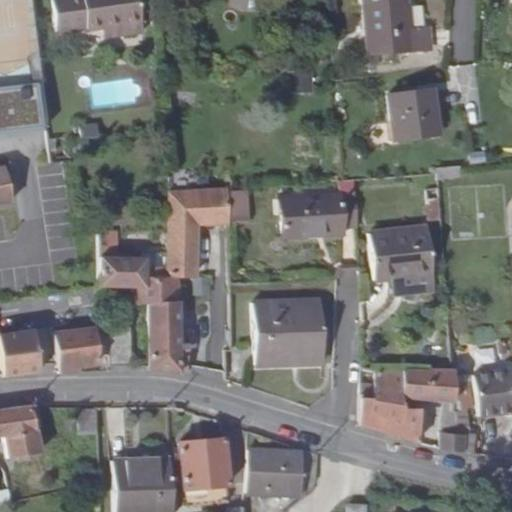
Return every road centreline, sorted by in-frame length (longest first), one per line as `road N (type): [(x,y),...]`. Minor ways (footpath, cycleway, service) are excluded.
road 1 (residential): [(0,394),(155,391),(337,448)]
road 2 (residential): [(337,448),(511,489)]
road 3 (unknown): [(352,282),(337,448)]
